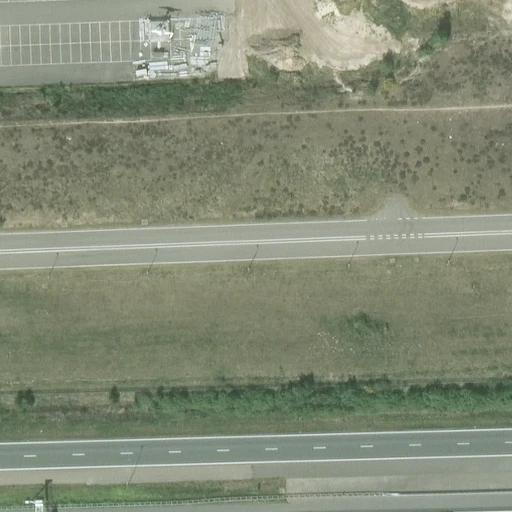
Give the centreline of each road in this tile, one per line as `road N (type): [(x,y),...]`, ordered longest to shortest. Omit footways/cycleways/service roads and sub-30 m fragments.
road 1 (tertiary): [(511,228),(0,251)]
road 2 (trunk): [(511,445),(0,459)]
